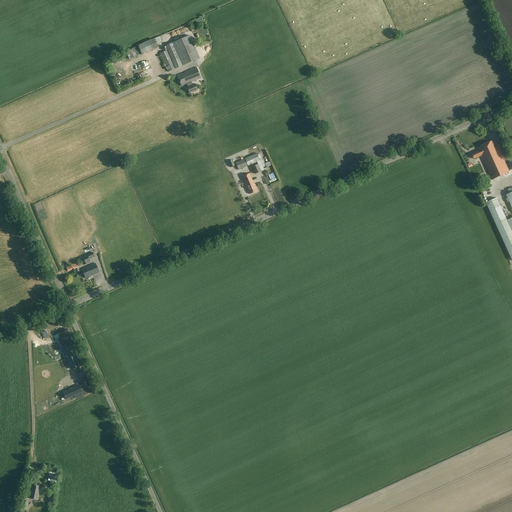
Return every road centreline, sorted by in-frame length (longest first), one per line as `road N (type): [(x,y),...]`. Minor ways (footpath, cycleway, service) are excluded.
road 1 (tertiary): [(67,306),(511,104)]
road 2 (unclassified): [(160,511),(67,306)]
road 3 (unclassified): [(67,306),(0,154)]
road 4 (track): [(26,325),(28,477)]
